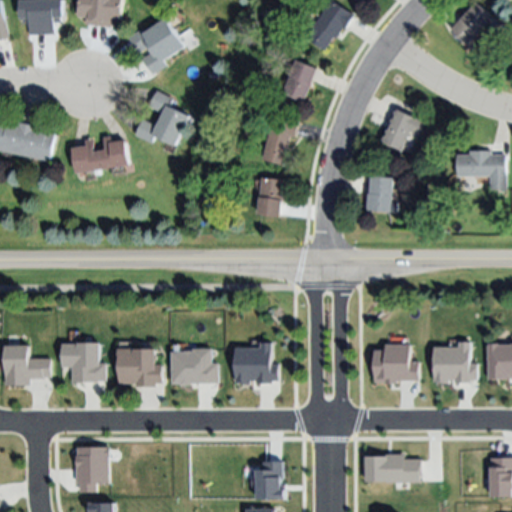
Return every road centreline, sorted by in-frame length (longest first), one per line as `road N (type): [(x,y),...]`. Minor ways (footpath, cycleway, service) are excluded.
road 1 (residential): [(35,426),(37,511),(508,424),(0,425)]
road 2 (tertiary): [(0,263),(511,261)]
road 3 (residential): [(430,0),(374,68),(345,123),(332,164),(323,262)]
road 4 (residential): [(326,424),(337,402),(337,294),(323,262)]
road 5 (residential): [(323,262),(312,296),(313,401),(326,424)]
road 6 (residential): [(391,48),(444,86),(511,113)]
